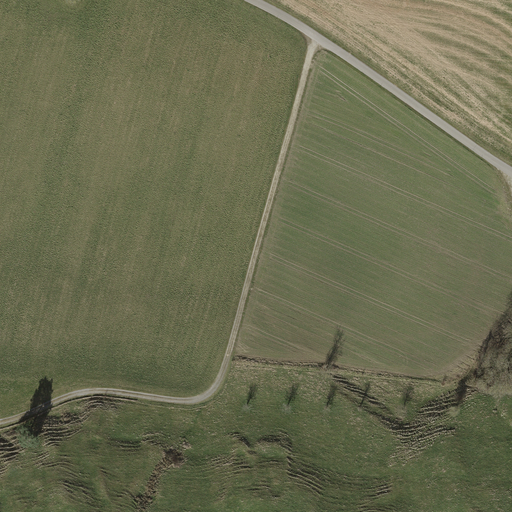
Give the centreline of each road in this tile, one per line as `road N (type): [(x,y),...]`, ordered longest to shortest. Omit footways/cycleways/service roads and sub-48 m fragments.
road 1 (track): [(317,36),(220,380),(206,395),(184,400),(75,393),(0,421)]
road 2 (residential): [(511,172),(253,0)]
